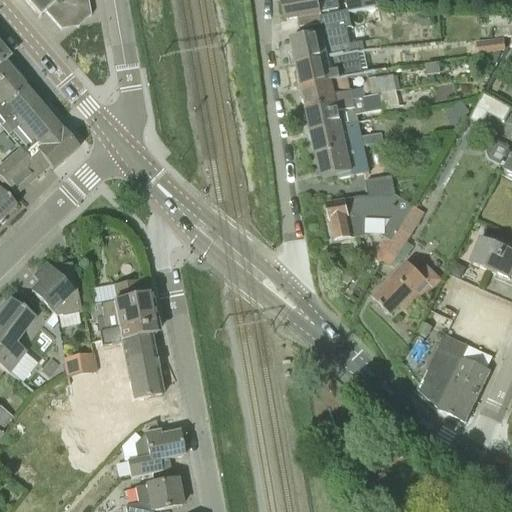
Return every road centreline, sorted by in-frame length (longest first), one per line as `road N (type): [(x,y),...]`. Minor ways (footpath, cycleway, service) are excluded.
road 1 (residential): [(174,202),(160,251),(212,511)]
road 2 (residential): [(254,0),(300,276),(296,309)]
road 3 (secondary): [(474,458),(405,414),(296,309)]
road 4 (secondary): [(119,147),(0,6)]
road 5 (residential): [(0,263),(119,147)]
road 6 (secondary): [(296,309),(174,202)]
road 7 (residential): [(119,147),(131,109),(114,0)]
